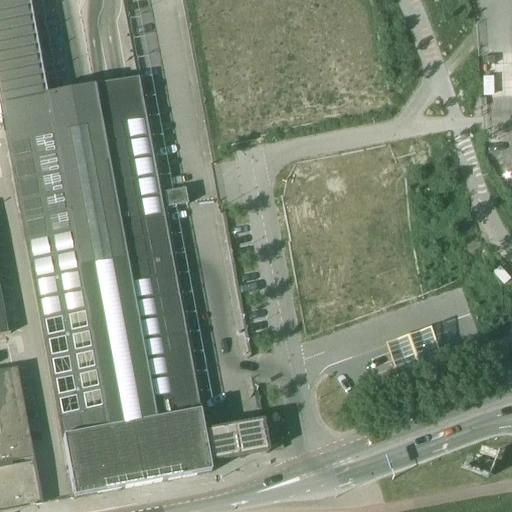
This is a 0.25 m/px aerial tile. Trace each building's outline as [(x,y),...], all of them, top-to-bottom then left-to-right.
[(199,411),(137,80),(111,85),(78,91),(46,97),(32,19),(28,0),(0,0),(0,106),(73,500),(96,495),(182,479),(210,474),(209,465),(245,459),(267,454),(262,423),(240,427),(209,432),(205,410),(199,411)] [(329,87),(328,67),(317,67),(318,88),(329,87)] [(184,191),(163,194),(166,209),(187,205),(184,191)] [(0,511),(5,511),(38,506),(40,506),(26,434),(27,433),(25,420),(17,422),(8,372),(0,373),(0,336),(6,336),(0,305),(0,511)] [(430,332),(385,347),(398,385),(443,369),(430,332)]
